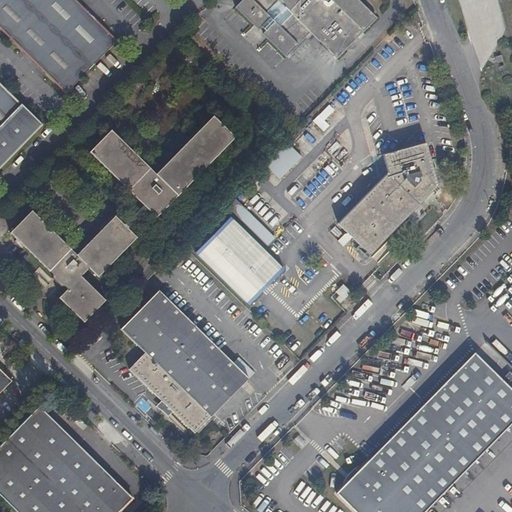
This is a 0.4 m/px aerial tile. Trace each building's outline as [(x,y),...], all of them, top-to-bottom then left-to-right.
[(0,0),(0,29),(22,51),(23,51),(26,54),(27,52),(45,69),(43,71),(46,74),(45,74),(66,94),(118,41),(98,20),(98,21),(95,18),(93,20),(76,3),(77,1),(76,0),(0,0)] [(242,0),(235,8),(286,57),(310,33),(337,59),(377,18),(358,0),(242,0)] [(499,67),(504,66),(501,56),(495,58),(497,64),(498,63),(499,67)] [(0,169),(12,157),(10,156),(34,132),(35,133),(43,125),(0,82),(0,169)] [(156,218),(235,138),(214,116),(156,175),(111,130),(90,153),(138,200),(137,202),(137,209),(138,211),(124,225),(115,216),(77,255),(32,211),(10,233),(52,275),(53,279),(61,286),(65,287),(67,290),(59,298),(84,323),(106,300),(81,276),(89,268),(98,277),(137,238),(128,229),(148,209),(156,218)] [(286,143),(262,165),(277,180),(300,158),(286,143)] [(346,153),(336,143),(328,151),(338,161),(346,153)] [(370,255),(438,186),(426,143),(383,155),(388,173),(338,224),(370,255)] [(265,245),(273,237),(233,199),(226,207),(265,245)] [(230,217),(195,253),(249,305),(284,269),(230,217)] [(341,302),(351,293),(343,285),(340,289),(336,292),(340,296),(337,299),(341,302)] [(121,329),(145,353),(129,369),(194,434),(210,418),(219,409),(218,409),(228,399),(229,399),(249,379),(159,290),(121,329)] [(216,344),(219,340),(203,324),(199,328),(216,344)] [(334,492),(354,511),(423,511),(511,422),(511,393),(471,353),(334,492)] [(0,392),(11,381),(0,369),(0,392)] [(507,384),(511,377),(511,374),(507,371),(500,379),(507,384)] [(39,407),(0,446),(0,495),(17,511),(119,511),(132,498),(39,407)]
